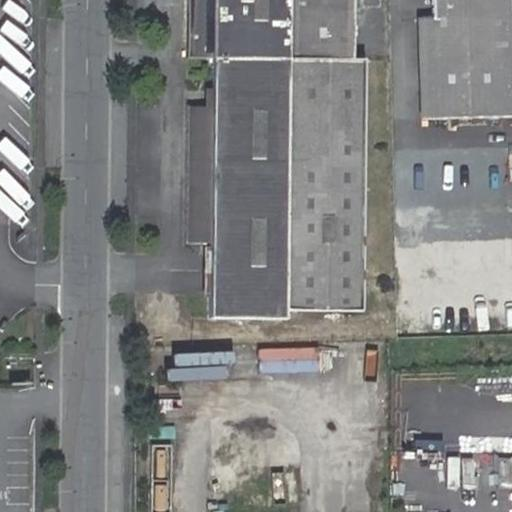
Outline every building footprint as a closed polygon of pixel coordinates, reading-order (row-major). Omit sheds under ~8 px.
[(186,0),(186,59),(212,59),(289,60),(352,61),(352,0),(186,0)] [(511,116),(511,30),(511,0),(431,0),(432,18),(418,18),(421,120),(511,116)] [(289,60),(212,59),(212,90),(212,100),(212,108),(189,108),(187,244),(210,244),(210,255),(210,270),(209,294),(209,319),(287,320),(287,311),(362,312),(365,61),(352,61),(289,60)] [(170,511),(170,446),(151,446),(151,511),(170,511)] [(420,511),(420,499),(394,499),(394,511),(420,511)]
